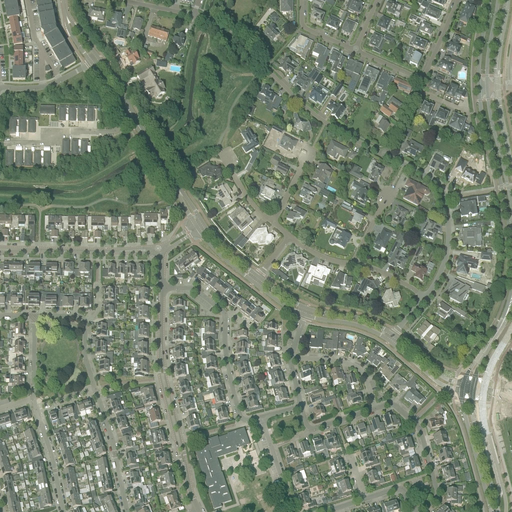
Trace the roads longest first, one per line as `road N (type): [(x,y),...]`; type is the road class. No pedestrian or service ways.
road 1 (residential): [(384,154),(328,125),(234,38),(194,15)]
road 2 (residential): [(423,298),(445,255),(442,190),(384,154)]
road 3 (tertiary): [(0,251),(158,250)]
road 4 (residential): [(412,511),(435,497),(418,427),(390,404),(373,409)]
road 5 (residential): [(160,341),(160,379),(187,482)]
road 6 (residential): [(187,482),(160,341)]
road 7 (tertiary): [(479,87),(509,226)]
road 8 (residential): [(126,511),(95,388)]
road 9 (residential): [(261,417),(238,416),(224,314)]
road 10 (tertiary): [(461,391),(490,511)]
road 11 (residential): [(13,142),(104,132),(131,117)]
road 12 (tertiary): [(511,207),(487,87)]
road 13 (tertiary): [(497,511),(471,393)]
